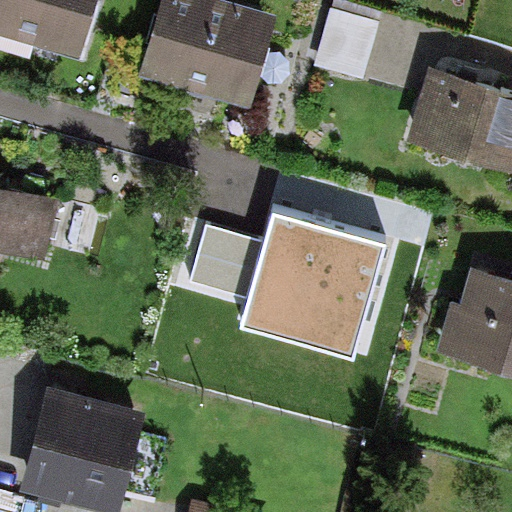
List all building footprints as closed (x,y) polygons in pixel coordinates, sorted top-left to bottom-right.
[(90,0),(0,0),(0,44),(73,64),(90,0)] [(274,10),(239,0),(171,0),(148,79),(246,107),(274,10)] [(511,95),(428,70),(405,144),(511,176),(511,95)] [(58,189),(0,176),(0,243),(44,252),(58,189)] [(511,280),(465,268),(440,358),(511,377),(511,280)] [(134,407),(38,389),(19,492),(115,510),(134,407)] [(238,511),(195,502),(192,511),(238,511)]
